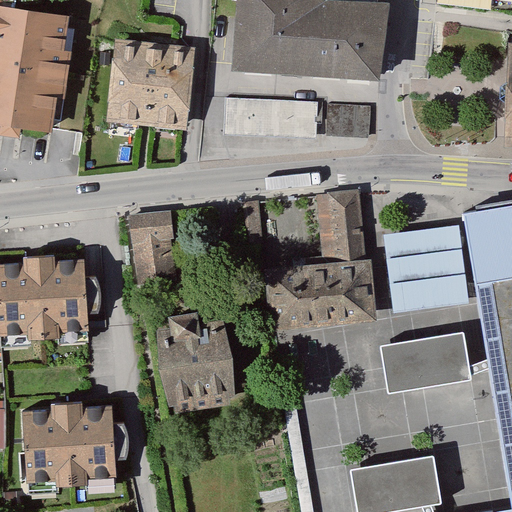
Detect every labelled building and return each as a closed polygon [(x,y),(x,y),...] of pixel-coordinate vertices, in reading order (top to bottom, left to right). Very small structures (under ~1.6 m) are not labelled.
[(227,0),(222,67),(373,78),(379,1),(359,0),(227,0)] [(0,5),(0,135),(45,142),(64,15),(0,5)] [(107,41),(98,125),(178,132),(187,50),(107,41)] [(511,43),(501,43),(499,143),(511,143),(511,43)] [(311,101),(220,97),(219,133),(310,137),(311,101)] [(364,106),(322,103),(320,133),(362,136),(364,106)] [(316,266),(363,262),(357,189),(309,193),(316,266)] [(511,511),(511,209),(464,218),(465,226),(478,304),(511,511)] [(478,304),(465,226),(384,237),(395,314),(478,304)] [(76,253),(0,259),(0,336),(82,330),(76,253)] [(316,266),(256,272),(261,329),(368,319),(363,262),(316,266)] [(191,309),(161,313),(164,341),(153,343),(161,403),(228,394),(219,328),(194,331),(191,309)] [(472,381),(464,335),(382,349),(390,396),(472,381)] [(116,405),(23,411),(28,482),(121,476),(116,405)] [(410,511),(442,507),(434,459),(352,472),(357,511),(410,511)]
